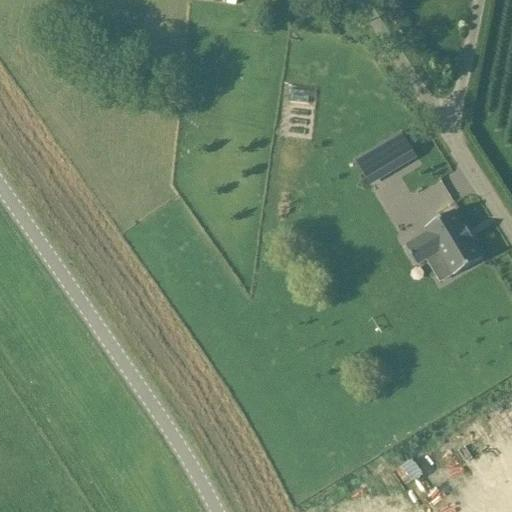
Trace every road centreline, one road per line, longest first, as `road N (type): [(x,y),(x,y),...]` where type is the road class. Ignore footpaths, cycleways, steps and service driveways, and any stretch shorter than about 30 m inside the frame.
road 1 (unclassified): [(219,511),(183,446),(0,183)]
road 2 (unclassified): [(369,0),(511,233)]
road 3 (unknown): [(448,133),(483,0)]
